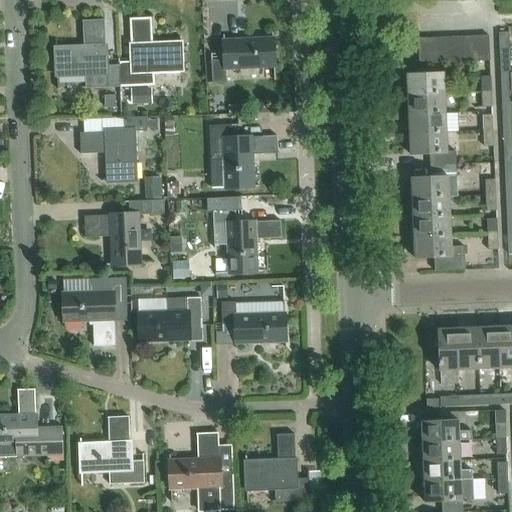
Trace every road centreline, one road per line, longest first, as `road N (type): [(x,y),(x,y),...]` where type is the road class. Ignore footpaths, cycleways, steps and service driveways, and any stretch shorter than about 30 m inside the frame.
road 1 (unclassified): [(2,353),(203,410),(358,403)]
road 2 (residential): [(2,353),(21,332),(29,299),(15,0)]
road 3 (unclassified): [(354,300),(341,0)]
road 4 (residential): [(354,300),(511,293)]
